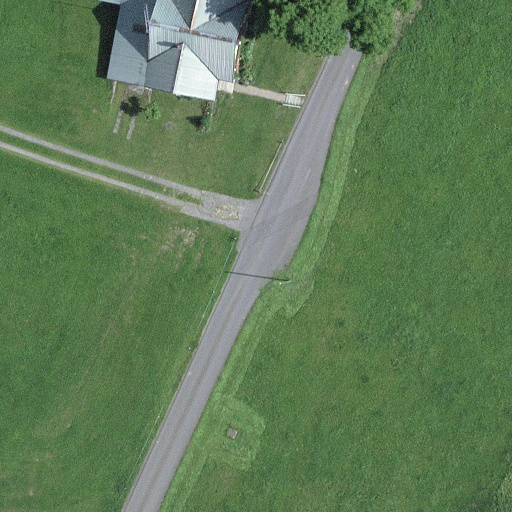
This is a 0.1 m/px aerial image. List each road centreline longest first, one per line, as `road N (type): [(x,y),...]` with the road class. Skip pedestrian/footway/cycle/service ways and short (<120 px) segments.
road 1 (unclassified): [(371,0),(140,511)]
road 2 (track): [(271,226),(0,141)]
